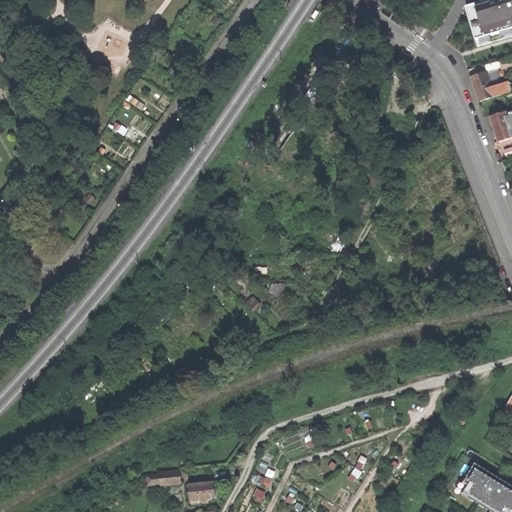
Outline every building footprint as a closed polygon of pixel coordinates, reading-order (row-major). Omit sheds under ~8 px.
[(511,0),(483,0),(484,3),(466,8),(478,47),(511,36),(511,0)] [(221,22),(216,18),(212,23),(217,27),(221,22)] [(179,58),(174,54),(170,60),(175,63),(179,58)] [(497,69),(511,64),(511,56),(495,62),(497,69)] [(178,71),(173,67),(169,72),(175,76),(178,71)] [(478,102),(511,91),(508,82),(491,87),(485,72),(470,77),(475,93),(478,102)] [(511,112),(508,113),(509,117),(506,118),(505,112),(490,117),(495,134),(498,142),(511,137),(511,112)] [(511,407),(511,405),(511,397),(507,404),(502,414),(509,419),(506,424),(511,427),(511,407)] [(471,486),(466,494),(491,509),(494,511),(511,511),(511,485),(478,465),(466,484),(471,486)] [(162,483),(180,481),(179,471),(161,473),(149,475),(150,484),(162,483)] [(208,499),(216,498),(215,491),(214,482),(189,485),(191,500),(199,500),(199,503),(208,502),(208,499)] [(460,491),(466,494),(471,486),(466,484),(465,483),(460,491)]
